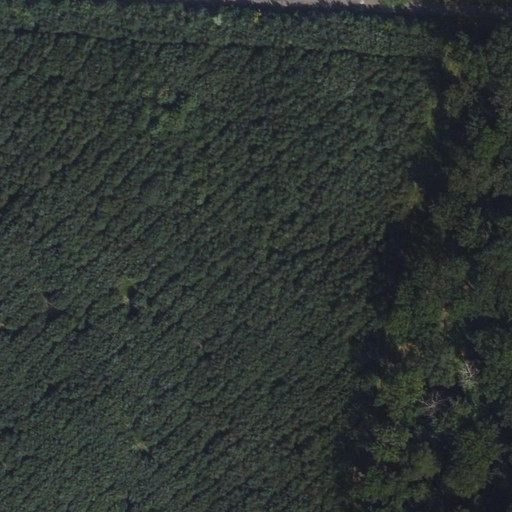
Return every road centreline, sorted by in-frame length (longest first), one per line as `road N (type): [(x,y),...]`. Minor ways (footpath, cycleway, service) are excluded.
road 1 (unknown): [(361,511),(487,0)]
road 2 (unclassified): [(511,17),(270,0)]
